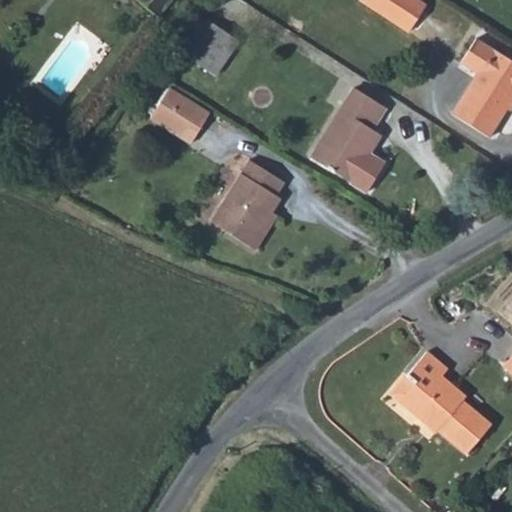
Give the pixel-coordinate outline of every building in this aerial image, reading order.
[(134,0),(125,12),(149,30),(172,0),(134,0)] [(419,13),(396,0),(357,0),(352,10),(404,40),(419,13)] [(225,52),(206,41),(186,73),(205,85),(225,52)] [(511,68),(475,46),(461,68),(475,77),(447,122),(489,147),(511,108),(511,68)] [(203,123),(163,99),(146,126),(185,151),(203,123)] [(345,100),(303,170),(362,204),(380,175),(360,162),(353,158),(362,141),(375,117),(345,100)] [(362,141),(353,158),(360,162),(369,144),(362,141)] [(276,188),(240,167),(202,228),(243,254),(263,220),(271,206),(267,203),(276,188)] [(263,220),(243,254),(249,258),(268,224),(263,220)] [(511,356),(490,377),(511,399),(511,356)] [(432,385),(410,366),(388,391),(397,398),(383,415),(409,439),(414,434),(450,465),(473,440),(445,415),(449,411),(427,391),(432,385)] [(388,391),(373,407),(383,415),(397,398),(388,391)]
